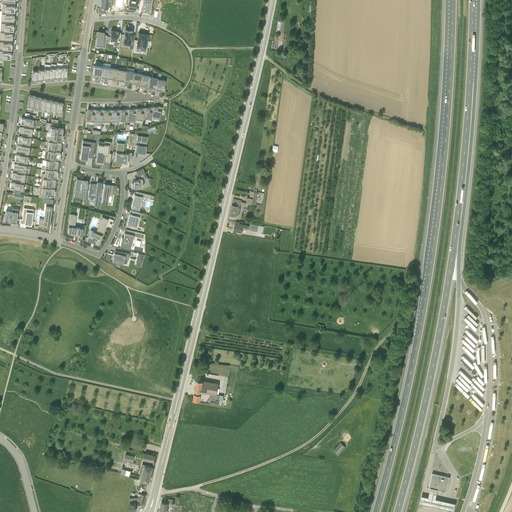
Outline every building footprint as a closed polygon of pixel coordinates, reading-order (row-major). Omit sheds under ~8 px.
[(129,0),(128,9),(136,10),(137,3),(140,4),(140,0),(129,0)] [(143,0),(142,6),(142,11),(149,12),(150,7),(150,0),(143,0)] [(15,7),(11,6),(11,2),(5,2),(4,5),(2,4),(2,11),(10,12),(15,12),(15,7)] [(10,21),(14,21),(14,16),(10,16),(10,12),(2,11),(2,14),(1,14),(1,20),(10,21)] [(9,30),(13,31),(14,25),(9,25),(10,21),(1,20),(1,23),(0,30),(9,30)] [(12,40),(13,35),(9,34),(9,30),(0,30),(0,32),(0,38),(8,40),(12,40)] [(111,30),(110,40),(114,41),(114,42),(117,42),(116,45),(120,45),(121,34),(118,34),(118,32),(119,31),(111,30)] [(125,30),(123,42),(128,43),(128,45),(130,45),(129,48),(133,49),(134,39),(135,35),(132,35),(132,31),(125,30)] [(98,31),(96,43),(99,43),(99,47),(105,48),(106,41),(107,35),(104,35),(104,32),(98,31)] [(133,49),(136,50),(141,51),(141,47),(145,48),(145,47),(147,47),(147,42),(146,42),(147,34),(138,33),(137,40),(134,39),(133,49)] [(7,49),(12,49),(12,44),(8,44),(8,40),(0,38),(0,48),(1,48),(7,49)] [(1,48),(1,51),(0,50),(0,57),(11,58),(11,53),(7,53),(7,49),(1,48)] [(92,75),(96,76),(95,77),(101,78),(101,77),(101,75),(102,67),(102,66),(97,66),(94,65),(93,74),(92,75)] [(101,75),(101,77),(104,77),(103,79),(109,79),(109,78),(109,76),(110,68),(105,67),(102,67),(101,75)] [(118,69),(117,78),(117,79),(119,80),(119,81),(124,82),(125,81),(125,79),(126,71),(126,70),(126,68),(118,67),(118,69)] [(117,80),(117,79),(117,78),(118,69),(113,68),(110,68),(109,76),(109,78),(111,78),(111,80),(117,80)] [(125,79),(125,81),(127,81),(127,83),(132,84),(132,83),(133,81),(134,73),(134,72),(129,71),(126,71),(125,79)] [(132,83),(135,83),(135,85),(140,85),(141,83),(142,75),(142,74),(137,73),(134,73),(133,81),(132,83)] [(148,87),(148,85),(150,77),(150,76),(144,75),(142,75),(141,83),(140,85),(143,85),(143,87),(148,87)] [(152,77),(150,77),(148,85),(148,87),(151,87),(151,89),(156,90),(156,89),(156,88),(157,79),(158,78),(152,77)] [(156,89),(159,90),(158,91),(160,91),(165,92),(165,88),(164,88),(165,85),(165,80),(160,79),(160,80),(157,79),(156,88),(156,89)] [(153,107),(153,108),(152,117),(154,117),(160,118),(160,113),(161,111),(162,111),(163,107),(156,106),(156,107),(155,107),(153,107)] [(137,109),(136,110),(135,119),(138,119),(143,120),(144,118),(145,109),(145,108),(140,107),(139,109),(137,109)] [(147,108),(145,108),(145,109),(144,118),(146,118),(151,119),(152,117),(153,108),(153,107),(148,107),(148,108),(147,108)] [(120,110),(120,111),(119,120),(121,120),(126,121),(127,121),(128,110),(128,109),(123,108),(123,110),(122,110),(120,110)] [(128,109),(128,110),(127,121),(134,122),(135,120),(135,121),(135,119),(136,110),(137,109),(131,108),(131,110),(130,109),(130,110),(128,109)] [(90,110),(87,110),(86,120),(89,120),(94,121),(94,120),(96,111),(96,110),(96,109),(91,109),(90,110)] [(98,110),(98,111),(96,110),(96,111),(94,120),(97,120),(97,121),(102,121),(102,120),(104,111),(104,110),(99,109),(99,110),(98,110)] [(106,110),(106,111),(104,110),(104,111),(102,120),(105,120),(105,121),(110,121),(111,120),(112,111),(112,110),(107,109),(107,110),(106,110)] [(112,110),(112,111),(111,120),(113,120),(119,121),(119,120),(120,111),(120,110),(115,109),(115,110),(114,110),(112,110)] [(21,118),(20,123),(25,123),(24,128),(33,129),(33,126),(34,120),(21,118)] [(49,123),(47,132),(51,133),(51,132),(63,134),(64,128),(59,128),(57,127),(58,124),(59,125),(59,124),(49,123)] [(20,127),(19,132),(23,133),(23,137),(29,138),(29,135),(32,135),(33,129),(24,128),(20,127)] [(48,136),(47,141),(55,143),(55,142),(55,140),(57,140),(58,140),(58,139),(62,140),(63,134),(51,132),(51,133),(50,137),(48,136)] [(18,136),(18,141),(22,142),(21,146),(30,147),(30,145),(31,138),(29,138),(23,137),(18,136)] [(137,136),(135,151),(139,152),(141,152),(145,153),(147,140),(141,139),(141,137),(138,136),(137,136)] [(45,147),(44,150),(45,151),(53,152),(54,149),(56,149),(60,150),(61,143),(56,143),(55,142),(55,143),(47,141),(46,147),(45,147)] [(82,144),(80,159),(87,160),(88,157),(93,158),(95,142),(87,141),(87,145),(82,144)] [(98,144),(95,163),(103,164),(104,162),(110,163),(112,153),(110,153),(110,148),(111,145),(104,144),(103,145),(98,144)] [(17,145),(16,150),(21,151),(20,155),(28,157),(29,154),(30,147),(21,146),(17,145)] [(117,146),(114,161),(120,161),(127,163),(127,161),(130,161),(132,152),(125,151),(125,153),(123,153),(124,147),(117,146)] [(45,151),(44,160),(46,160),(52,161),(53,158),(55,159),(55,158),(60,159),(61,153),(55,152),(53,152),(45,151)] [(16,155),(15,160),(19,160),(18,164),(27,166),(27,163),(28,163),(29,157),(28,157),(20,155),(16,155)] [(42,165),(41,169),(45,169),(51,170),(51,167),(53,167),(58,168),(59,162),(52,161),(46,160),(45,166),(42,165)] [(14,164),(13,169),(17,170),(17,174),(23,175),(24,172),(26,172),(27,166),(18,164),(14,164)] [(42,173),(41,178),(49,180),(49,179),(50,177),(52,177),(52,176),(57,177),(58,171),(52,170),(51,170),(45,169),(45,174),(42,173)] [(12,173),(12,178),(16,179),(15,183),(24,184),(24,181),(25,175),(23,175),(17,174),(12,173)] [(134,183),(132,183),(132,187),(138,187),(138,188),(142,188),(142,187),(143,187),(142,179),(142,174),(137,176),(135,177),(135,180),(134,180),(134,183)] [(39,184),(39,187),(40,187),(48,189),(48,185),(50,186),(55,186),(56,180),(49,179),(49,180),(41,178),(40,184),(39,184)] [(77,179),(74,194),(80,195),(79,197),(85,198),(88,181),(83,180),(82,180),(82,181),(81,181),(81,180),(77,179)] [(11,182),(10,187),(14,188),(14,192),(13,192),(20,194),(20,193),(20,190),(23,191),(24,184),(15,183),(11,182)] [(90,183),(88,195),(91,196),(91,193),(95,194),(95,197),(94,205),(98,206),(100,193),(102,183),(97,182),(97,184),(90,183)] [(104,184),(101,202),(107,203),(108,195),(112,196),(114,185),(107,184),(105,184),(104,184)] [(40,187),(38,197),(47,198),(48,198),(47,198),(47,195),(49,195),(54,195),(55,190),(48,189),(40,187)] [(151,195),(136,191),(135,195),(134,194),(131,207),(139,209),(142,197),(150,199),(151,195)] [(247,197),(246,203),(252,204),(252,202),(256,202),(257,200),(257,196),(258,192),(257,192),(254,191),(250,191),(250,192),(249,198),(247,197)] [(39,218),(38,227),(49,228),(50,224),(50,222),(52,211),(52,207),(53,200),(48,199),(48,198),(47,198),(46,203),(44,219),(39,218)] [(233,199),(229,214),(233,215),(234,216),(236,216),(237,216),(238,216),(240,205),(241,202),(242,201),(233,199)] [(5,215),(4,220),(8,221),(11,222),(11,221),(16,222),(17,222),(18,209),(12,208),(12,211),(6,210),(5,215)] [(22,219),(25,220),(25,223),(26,224),(31,225),(33,212),(33,209),(24,208),(22,219)] [(129,214),(127,224),(132,225),(133,224),(137,225),(139,217),(139,216),(140,212),(130,210),(130,211),(133,211),(134,211),(133,215),(132,215),(129,214)] [(68,226),(68,232),(76,235),(78,236),(81,237),(82,237),(83,228),(75,227),(74,227),(76,218),(74,218),(74,215),(75,215),(70,214),(69,224),(70,224),(69,226),(68,226)] [(90,230),(86,239),(89,240),(91,241),(92,242),(99,244),(101,239),(102,236),(105,227),(107,223),(108,220),(109,220),(102,217),(101,220),(99,224),(101,225),(98,233),(92,231),(93,231),(90,230)] [(234,230),(241,232),(243,228),(248,230),(249,225),(239,223),(240,222),(236,221),(234,230)] [(122,237),(120,245),(131,247),(133,236),(143,238),(144,234),(134,231),(127,230),(126,233),(124,233),(123,238),(122,238),(122,237)] [(113,256),(112,261),(123,264),(124,259),(125,257),(129,258),(130,254),(120,251),(120,253),(116,252),(116,250),(115,253),(114,253),(113,256)] [(468,380),(469,382),(472,380),(462,369),(460,371),(467,379),(464,382),(466,383),(468,380)] [(202,381),(197,379),(195,390),(206,392),(207,388),(201,387),(202,381)] [(218,384),(202,381),(201,387),(207,388),(206,392),(211,393),(210,398),(210,403),(218,404),(219,400),(215,399),(218,384)] [(31,440),(36,436),(31,428),(26,432),(31,440)] [(339,455),(346,447),(341,442),(333,450),(339,455)] [(156,453),(153,452),(152,455),(145,453),(143,459),(154,462),(156,455),(155,455),(156,453)] [(135,456),(125,453),(124,460),(133,462),(135,456)] [(145,464),(143,473),(141,479),(149,481),(153,466),(145,464)] [(432,473),(429,488),(431,488),(438,490),(446,492),(450,477),(432,473)] [(438,490),(431,488),(429,498),(422,496),(420,505),(453,511),(454,511),(456,504),(436,500),(438,490)] [(144,501),(146,494),(141,493),(140,496),(136,497),(130,497),(130,502),(130,511),(136,510),(136,507),(140,506),(140,504),(141,501),(144,501)] [(180,497),(176,496),(175,500),(170,499),(164,498),(164,501),(162,501),(159,511),(166,511),(168,506),(178,508),(180,497)]
